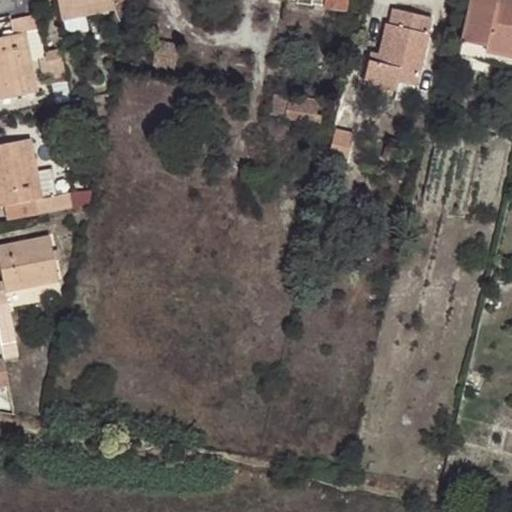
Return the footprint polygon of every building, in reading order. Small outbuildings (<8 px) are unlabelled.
[(128,0),(55,0),(63,33),(87,29),(85,14),(115,7),(114,3),(128,0)] [(297,0),(298,4),(346,10),(346,0),(297,0)] [(511,58),(511,0),(471,0),(459,56),(496,64),(498,55),(511,58)] [(417,85),(432,18),(393,9),(389,25),(386,24),(379,54),(372,52),(364,82),(397,90),(399,81),(417,85)] [(36,13),(11,19),(13,34),(0,37),(0,100),(36,92),(30,60),(23,32),(40,30),(36,13)] [(45,52),(40,30),(23,32),(30,60),(46,57),(45,52)] [(174,74),(177,45),(155,42),(151,72),(174,74)] [(46,57),(50,80),(65,77),(59,49),(45,52),(46,57)] [(289,96),(274,94),(271,114),(285,117),(289,96)] [(285,117),(321,123),(322,114),(317,113),(319,102),(289,96),(285,117)] [(354,134),(334,129),(328,157),(347,161),(354,134)] [(32,215),(74,207),(71,192),(57,194),(42,198),(36,171),(29,139),(0,144),(0,206),(6,206),(29,201),(32,215)] [(50,169),(36,171),(42,198),(57,194),(50,169)] [(74,207),(88,204),(92,188),(71,192),(74,207)] [(6,206),(9,219),(32,215),(29,201),(6,206)] [(0,267),(3,281),(0,281),(0,339),(1,344),(16,341),(5,290),(59,279),(50,237),(0,247),(0,267)] [(0,386),(10,385),(4,359),(0,359),(0,386)]
